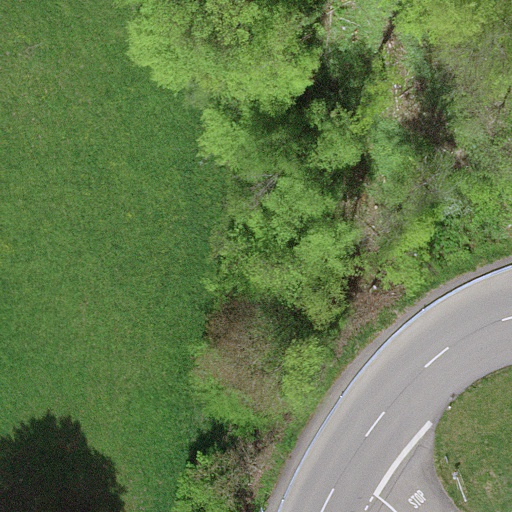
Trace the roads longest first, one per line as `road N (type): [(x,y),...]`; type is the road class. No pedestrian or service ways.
road 1 (tertiary): [(324,511),(348,462),(412,379),(444,351),(511,317)]
road 2 (track): [(511,123),(422,0)]
